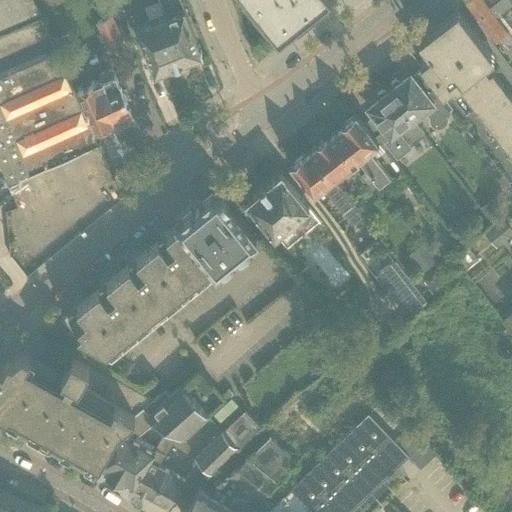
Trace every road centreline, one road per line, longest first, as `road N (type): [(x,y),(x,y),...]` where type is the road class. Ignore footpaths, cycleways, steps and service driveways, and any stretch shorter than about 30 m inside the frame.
road 1 (residential): [(0,322),(254,114)]
road 2 (residential): [(254,114),(396,0)]
road 3 (unknown): [(417,0),(511,117)]
road 4 (unclassified): [(254,114),(212,0)]
